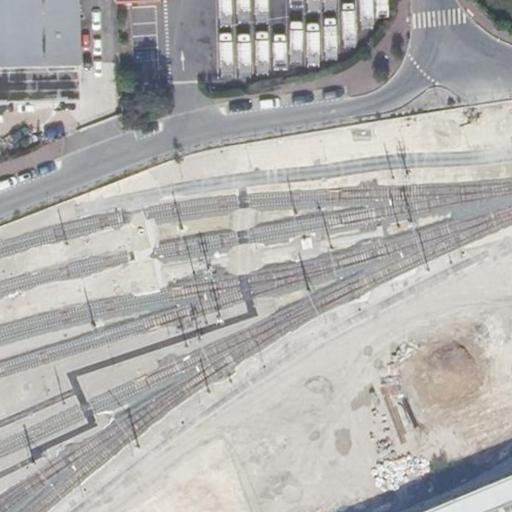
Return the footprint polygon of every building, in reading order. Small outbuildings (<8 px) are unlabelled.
[(11,95),(17,95),(23,95),(22,103),(79,101),(75,0),(0,0),(0,103),(11,103),(11,95)] [(11,95),(11,103),(22,103),(23,95),(17,95),(11,95)] [(360,163),(359,133),(329,133),(330,164),(360,163)] [(423,392),(482,367),(466,328),(407,353),(423,392)] [(245,511),(292,511),(369,482),(340,407),(252,441),(257,454),(227,466),(245,511)] [(511,511),(511,479),(433,511),(511,511)]
